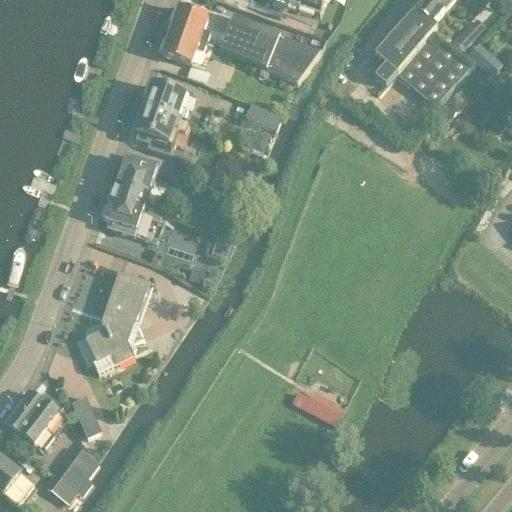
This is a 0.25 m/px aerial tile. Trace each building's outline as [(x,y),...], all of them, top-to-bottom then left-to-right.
[(262,0),(263,1),(263,3),(264,3),(265,1),(275,5),(274,7),(275,7),(272,12),(285,17),(286,12),(287,12),(288,10),(297,13),(297,15),(298,16),(299,14),(320,22),(328,0),(262,0)] [(471,74),(434,40),(438,35),(433,31),(461,0),(428,0),(416,14),(375,61),(386,70),(376,82),(386,92),(397,80),(435,114),(471,74)] [(200,47),(208,50),(211,40),(204,37),(208,24),(177,13),(172,29),(174,30),(171,37),(200,47)] [(234,20),(221,56),(297,89),(321,57),(234,20)] [(464,54),(481,36),(485,32),(476,23),(472,28),(455,46),(464,54)] [(201,71),(208,50),(200,47),(171,37),(168,45),(166,44),(161,60),(191,71),(192,68),(201,71)] [(483,46),(470,60),(482,71),(495,56),(483,46)] [(152,91),(144,114),(189,130),(197,107),(192,105),(152,91)] [(275,137),(282,123),(229,100),(223,115),(275,137)] [(456,119),(459,116),(449,108),(439,121),(448,128),(456,119)] [(189,130),(144,114),(135,138),(152,144),(148,154),(188,168),(190,162),(180,158),(189,130)] [(133,167),(126,165),(116,193),(151,204),(151,203),(156,186),(162,171),(135,162),(133,167)] [(151,204),(116,193),(112,204),(162,221),(165,212),(164,212),(150,207),(151,204)] [(112,204),(104,227),(111,229),(109,234),(135,243),(142,223),(159,228),(162,221),(112,204)] [(173,230),(169,253),(198,257),(202,234),(173,230)] [(216,255),(229,258),(231,246),(219,243),(216,255)] [(192,274),(189,285),(200,289),(204,278),(192,274)] [(120,281),(105,321),(110,323),(106,334),(105,334),(105,335),(87,344),(98,367),(94,369),(99,381),(135,364),(129,352),(144,345),(139,334),(139,333),(135,331),(149,291),(120,281)] [(59,419),(29,398),(17,414),(47,436),(59,419)] [(72,408),(87,445),(102,439),(86,402),(72,408)] [(303,414),(324,427),(331,415),(309,403),(303,414)] [(47,436),(17,414),(5,430),(35,452),(47,436)] [(100,470),(78,453),(67,467),(89,484),(100,470)] [(33,492),(21,483),(0,465),(0,498),(16,511),(33,492)] [(89,484),(67,467),(56,482),(77,498),(83,502),(93,487),(89,484)] [(77,498),(56,482),(47,494),(68,509),(77,498)]
